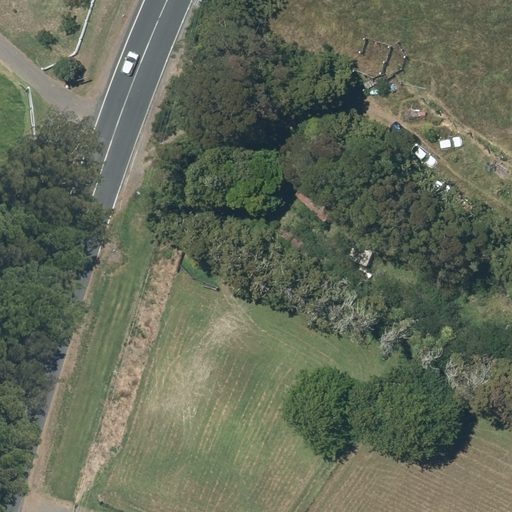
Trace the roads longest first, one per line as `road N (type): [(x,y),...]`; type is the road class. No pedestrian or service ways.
road 1 (tertiary): [(0,499),(92,199),(167,0)]
road 2 (unknown): [(124,105),(0,12)]
road 3 (unknown): [(12,458),(92,480),(150,511)]
